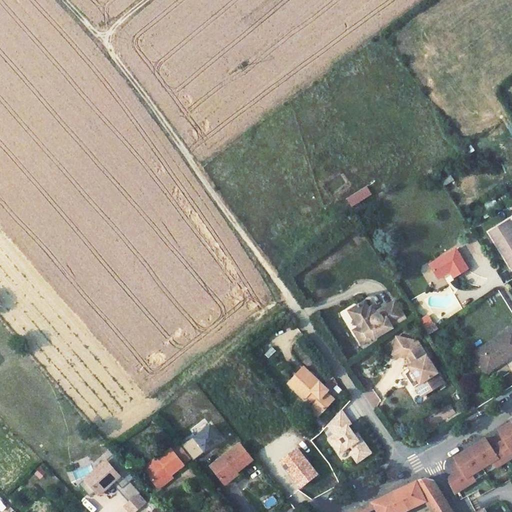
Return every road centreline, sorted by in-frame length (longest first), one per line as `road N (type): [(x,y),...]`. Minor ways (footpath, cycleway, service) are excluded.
road 1 (track): [(298,307),(106,43),(64,0)]
road 2 (residential): [(406,465),(298,307)]
